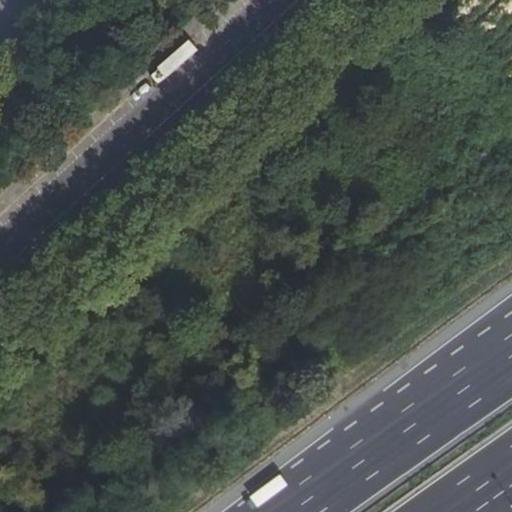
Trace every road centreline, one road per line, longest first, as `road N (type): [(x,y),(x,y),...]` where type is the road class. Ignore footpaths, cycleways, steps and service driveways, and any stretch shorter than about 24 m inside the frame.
road 1 (secondary): [(0,274),(302,0)]
road 2 (motorway): [(511,353),(291,511)]
